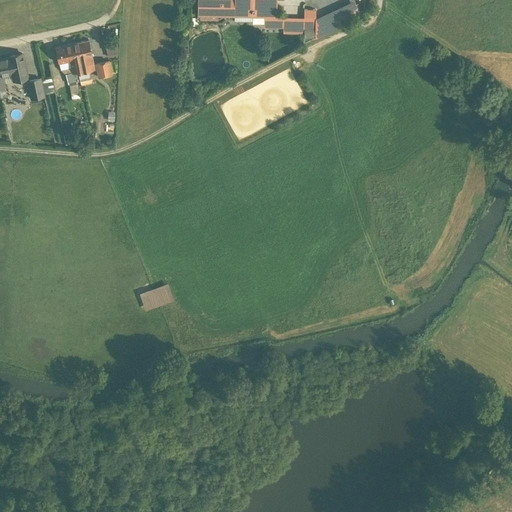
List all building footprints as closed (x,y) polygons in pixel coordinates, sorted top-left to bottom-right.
[(234,0),(198,0),(198,14),(199,14),(199,12),(235,13),(234,0)] [(264,0),(234,0),(235,13),(235,15),(236,12),(252,13),(252,14),(254,14),(256,9),(264,10),(264,0)] [(264,0),(264,10),(264,26),(283,26),(284,18),(277,18),(276,0),(264,0)] [(354,0),(353,0),(321,15),(329,31),(362,16),(354,0)] [(316,9),(304,9),(304,18),(304,28),(316,29),(316,9)] [(304,18),(284,18),(283,26),(283,32),(304,32),(304,28),(304,18)] [(88,39),(72,43),(78,71),(78,72),(78,71),(94,68),(88,39)] [(117,42),(106,45),(108,56),(118,54),(118,48),(117,42)] [(72,43),(55,46),(59,62),(61,68),(71,66),(72,72),(78,71),(72,43)] [(9,56),(0,58),(0,88),(5,88),(4,81),(27,76),(22,53),(9,56)] [(109,60),(96,63),(99,76),(111,74),(109,60)] [(78,71),(72,72),(66,74),(68,83),(79,80),(78,71),(78,72),(78,71)] [(40,78),(27,81),(31,98),(44,95),(44,94),(41,83),(40,78)] [(53,80),(41,83),(44,94),(56,92),(53,80)] [(140,291),(146,308),(175,299),(169,281),(140,291)]
